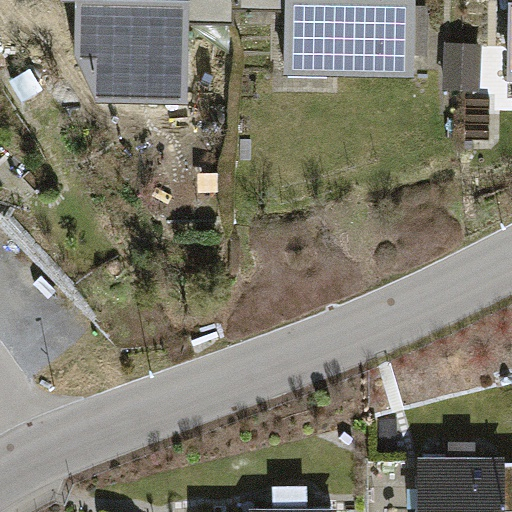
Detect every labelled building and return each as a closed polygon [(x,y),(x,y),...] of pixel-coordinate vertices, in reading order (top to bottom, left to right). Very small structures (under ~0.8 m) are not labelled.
[(178,0),(53,0),(53,13),(66,13),(65,68),(88,100),(176,102),(177,33),(178,0)] [(279,17),(279,0),(178,0),(177,33),(220,33),(220,16),(228,16),(279,17)] [(403,0),(279,0),(279,17),(278,81),(402,83),(403,0)] [(480,47),(441,47),(441,89),(479,90),(480,47)] [(0,152),(0,195),(0,196),(22,176),(0,152)] [(207,204),(162,205),(162,237),(207,236),(207,204)] [(511,458),(416,459),(416,511),(499,511),(499,508),(511,507),(511,458)]
